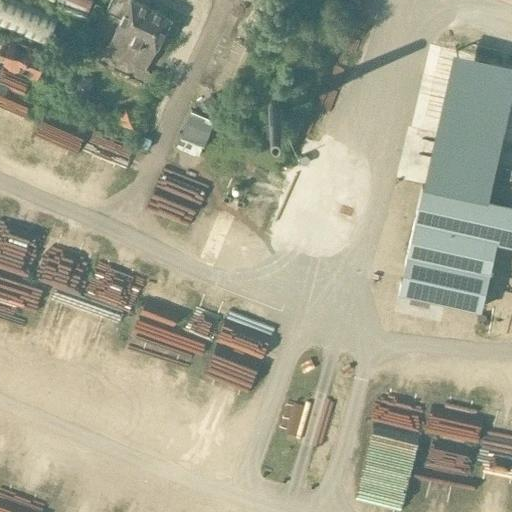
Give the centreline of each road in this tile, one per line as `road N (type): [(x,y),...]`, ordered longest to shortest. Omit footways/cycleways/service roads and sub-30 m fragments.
road 1 (track): [(0,188),(295,312),(364,275),(421,1)]
road 2 (track): [(0,408),(99,450),(242,491),(295,312)]
road 3 (track): [(511,343),(374,339),(295,312)]
